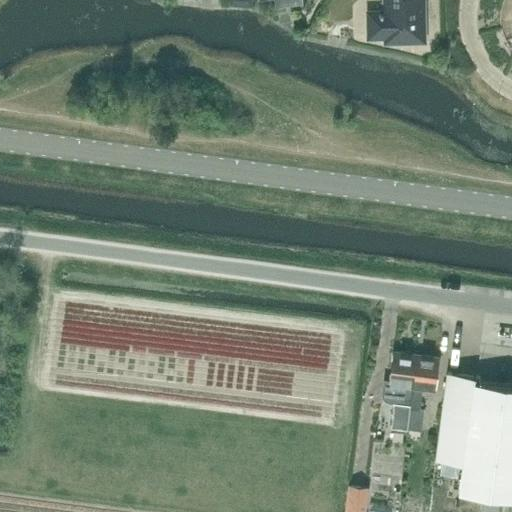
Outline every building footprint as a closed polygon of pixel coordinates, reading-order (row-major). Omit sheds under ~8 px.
[(386,41),(423,40),(422,0),(384,0),(385,12),(368,13),(369,37),(386,36),(386,41)] [(382,380),(381,392),(381,397),(384,400),(388,402),(394,402),(396,403),(396,406),(394,406),(391,425),(406,427),(409,407),(409,408),(417,354),(392,351),(388,380),(382,380)] [(409,407),(406,427),(421,429),(424,407),(420,407),(423,387),(435,388),(440,357),(417,354),(409,408),(409,407)] [(511,383),(480,379),(480,376),(448,371),(436,459),(462,462),(458,490),(511,497),(511,383)] [(365,511),(368,487),(348,484),(344,511),(365,511)] [(497,511),(500,496),(483,494),(481,511),(497,511)] [(402,499),(401,511),(420,511),(422,501),(402,499)]
